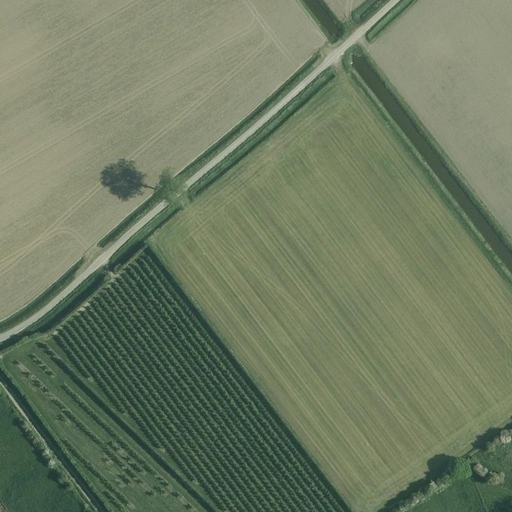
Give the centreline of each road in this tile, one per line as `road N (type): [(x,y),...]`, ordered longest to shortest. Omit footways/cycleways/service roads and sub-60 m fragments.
road 1 (unclassified): [(0,338),(43,313),(385,0)]
road 2 (track): [(100,511),(0,378)]
